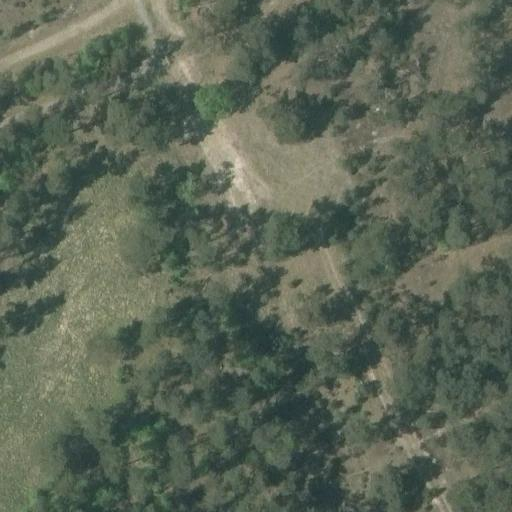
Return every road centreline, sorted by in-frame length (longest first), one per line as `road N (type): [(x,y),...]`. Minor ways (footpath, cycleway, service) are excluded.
road 1 (track): [(147,0),(219,170),(290,202),(451,511)]
road 2 (track): [(133,0),(0,62)]
road 3 (track): [(285,0),(167,63)]
